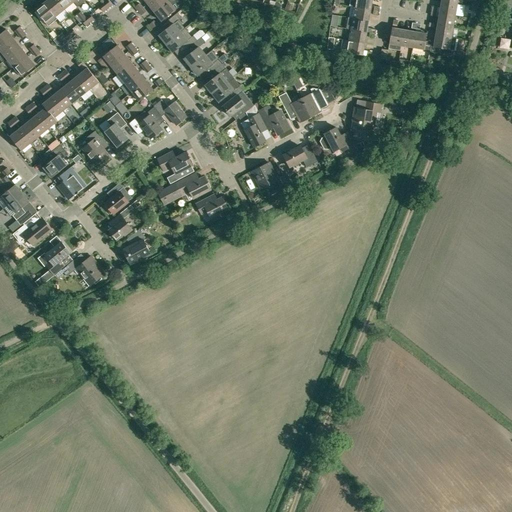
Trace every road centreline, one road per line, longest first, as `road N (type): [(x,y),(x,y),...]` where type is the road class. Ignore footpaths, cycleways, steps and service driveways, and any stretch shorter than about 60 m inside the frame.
road 1 (track): [(292,511),(449,113)]
road 2 (unclassified): [(211,511),(0,249)]
road 3 (residential): [(193,128),(201,121),(121,16),(55,60)]
road 4 (track): [(367,317),(511,434)]
road 5 (residential): [(75,208),(137,148),(158,148),(193,128)]
road 6 (residential): [(228,170),(332,117),(337,102)]
